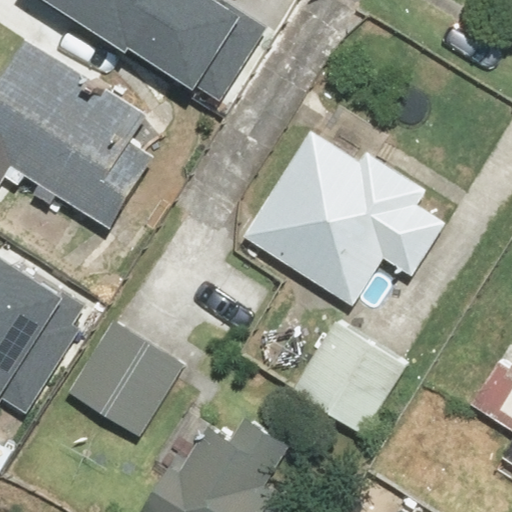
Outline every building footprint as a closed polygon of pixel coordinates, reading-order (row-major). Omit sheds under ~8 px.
[(78,0),(220,89),(276,0),(78,0)] [(184,121),(33,34),(0,89),(0,183),(9,189),(20,172),(32,180),(37,172),(124,223),(184,121)] [(324,123),(255,228),(365,301),(398,253),(429,273),(466,217),(433,195),(438,187),(375,146),(370,154),(324,123)] [(0,404),(13,384),(37,398),(106,285),(6,225),(0,234),(0,404)] [(124,313),(78,387),(151,432),(197,358),(124,313)] [(344,318),(300,385),(375,434),(419,367),(344,318)] [(511,416),(511,454),(511,455),(511,356),(484,398),(511,416)] [(179,460),(153,501),(170,511),(299,511),(309,498),(281,480),(307,439),(258,409),(244,431),(222,418),(191,468),(179,460)]
